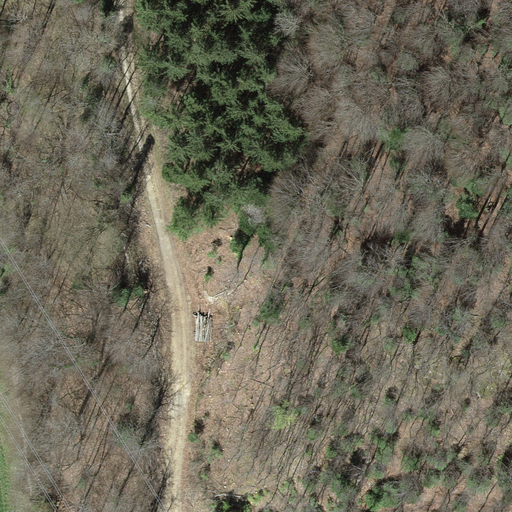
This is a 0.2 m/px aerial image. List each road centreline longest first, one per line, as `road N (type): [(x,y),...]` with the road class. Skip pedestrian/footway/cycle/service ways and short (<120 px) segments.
road 1 (track): [(123,0),(126,64),(174,288),(174,511)]
road 2 (track): [(42,511),(46,492),(0,182)]
